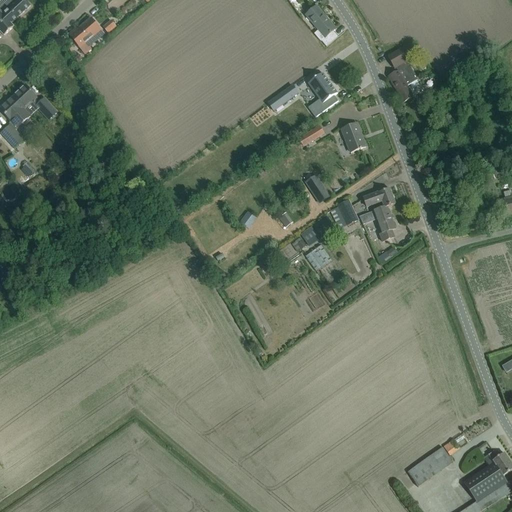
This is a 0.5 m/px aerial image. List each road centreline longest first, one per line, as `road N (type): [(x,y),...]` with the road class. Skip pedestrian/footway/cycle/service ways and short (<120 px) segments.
road 1 (unclassified): [(440,251),(363,47),(334,0)]
road 2 (unclassified): [(511,437),(440,251)]
road 3 (unclassified): [(0,91),(98,0)]
